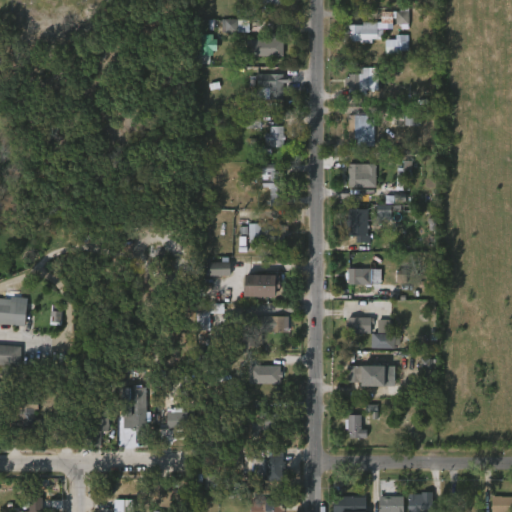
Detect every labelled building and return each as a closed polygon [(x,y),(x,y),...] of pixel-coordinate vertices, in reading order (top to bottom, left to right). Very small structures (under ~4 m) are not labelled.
[(273,0),(267,0),(255,0),(256,14),(274,13),(273,0)] [(407,7),(407,10),(408,10),(408,25),(406,25),(406,28),(399,28),(399,24),(393,24),(393,29),(383,29),(383,39),(371,39),(371,43),(342,40),(342,24),(360,25),(360,21),(380,21),(380,11),(394,11),(398,10),(398,7),(407,7)] [(389,34),(402,34),(402,22),(389,21),(389,34)] [(338,34),(339,52),(366,52),(366,49),(376,49),(376,39),(387,39),(387,22),(374,22),(375,33),(338,34)] [(215,43),(236,43),(236,29),(215,29),(215,43)] [(398,54),(385,54),(385,40),(395,39),(395,35),(407,35),(407,51),(398,52),(398,54)] [(281,40),(281,43),(285,43),(285,56),(252,57),(252,52),(249,52),(249,40),(281,40)] [(240,50),(241,66),(276,66),(276,44),(261,45),(261,49),(240,50)] [(379,50),(379,63),(402,62),(402,45),(389,45),(389,49),(379,50)] [(367,67),(367,89),(358,89),(358,95),(347,95),(347,85),(343,85),(343,77),(347,77),(347,72),(359,73),(359,67),(367,67)] [(287,77),(286,83),(282,82),(282,99),(268,99),(268,87),(256,87),(257,73),(282,74),(282,77),(287,77)] [(252,85),(252,110),(279,110),(279,84),(252,85)] [(414,106),(414,111),(424,111),(424,125),(403,125),(403,120),(390,120),(390,106),(414,106)] [(367,115),(366,119),(373,119),(372,145),(347,145),(348,130),(345,130),(345,127),(347,127),(347,115),(367,115)] [(283,125),(283,134),(285,134),(285,138),(283,138),(283,146),(271,146),(271,154),(261,153),(261,144),(264,144),(264,132),(269,132),(269,125),(283,125)] [(367,155),(368,130),(342,129),(341,154),(367,155)] [(277,170),(277,171),(288,171),(288,186),(286,186),(286,206),(272,206),(273,186),(263,186),(263,164),(277,164),(277,170)] [(374,164),(374,187),(346,187),(345,176),(347,176),(347,164),(374,164)] [(369,197),(369,174),(341,174),(341,197),(369,197)] [(257,197),(263,197),(264,215),(274,215),(273,181),(256,181),(257,197)] [(366,209),(366,225),(368,225),(368,228),(366,228),(366,235),(369,235),(369,242),(355,242),(355,235),(347,235),(347,230),(343,230),(343,220),(347,220),(347,209),(366,209)] [(392,215),(370,214),(370,226),(391,227),(392,215)] [(269,221),(269,225),(275,225),(275,222),(279,222),(280,225),(287,225),(287,236),(283,236),(283,242),(268,242),(268,239),(260,239),(260,242),(248,243),(248,223),(269,221)] [(279,236),(255,237),(256,250),(280,249),(279,236)] [(370,268),(380,269),(380,284),(347,284),(347,279),(344,279),(344,273),(347,273),(347,268),(370,268)] [(224,272),(202,272),(202,286),(224,285),(224,272)] [(279,276),(279,287),(272,287),(272,297),(242,296),(242,275),(279,276)] [(341,294),(375,295),(375,279),(341,278),(341,294)] [(274,298),(274,286),(238,285),(238,306),(269,307),(269,298),(274,298)] [(27,298),(23,327),(0,324),(0,299),(9,300),(10,296),(27,298)] [(208,330),(197,330),(198,306),(211,306),(210,330),(208,330)] [(283,325),(283,333),(259,331),(260,326),(257,326),(257,319),(259,319),(259,316),(286,316),(286,325),(283,325)] [(370,333),(347,333),(347,318),(373,317),(373,324),(369,324),(370,333)] [(282,342),(282,326),(250,326),(250,342),(282,342)] [(364,343),(364,327),(340,327),(340,344),(364,343)] [(248,348),(211,348),(211,333),(248,333),(248,348)] [(393,348),(370,348),(370,334),(394,334),(393,348)] [(18,364),(18,367),(0,366),(0,345),(19,347),(18,364)] [(287,365),(287,383),(283,383),(283,391),(256,392),(255,375),(254,375),(253,370),(255,370),(255,369),(264,369),(264,353),(284,353),(284,365),(287,365)] [(369,366),(369,382),(361,382),(361,385),(356,385),(356,382),(347,381),(347,370),(348,370),(348,366),(369,366)] [(378,375),(341,376),(342,392),(354,391),(354,396),(378,396),(378,375)] [(37,409),(37,418),(46,418),(46,434),(11,433),(11,418),(19,418),(19,409),(17,409),(17,398),(39,398),(39,409),(37,409)] [(100,433),(99,446),(90,445),(90,439),(80,439),(80,426),(83,426),(84,399),(100,399),(100,407),(108,407),(108,433),(100,433)] [(146,408),(145,433),(135,433),(135,429),(117,428),(117,417),(122,417),(122,414),(128,414),(129,408),(146,408)] [(171,411),(171,412),(188,413),(187,429),(166,429),(166,411),(171,411)] [(269,412),(269,415),(273,415),(273,431),(260,431),(260,436),(251,436),(251,424),(257,424),(257,411),(269,412)] [(367,428),(370,428),(371,415),(359,414),(358,422),(367,422),(367,428)] [(360,415),(361,430),(366,430),(366,438),(349,439),(348,431),(347,432),(347,429),(344,430),(344,420),(347,420),(347,416),(360,415)] [(180,422),(161,421),(160,440),(180,440),(180,422)] [(360,448),(360,439),(355,439),(355,425),(341,425),(341,448),(360,448)] [(245,432),(246,444),(268,443),(267,430),(245,432)] [(281,461),(284,462),(283,469),(282,469),(282,481),(257,480),(258,457),(268,457),(268,450),(281,450),(281,461)] [(365,497),(364,511),(339,511),(341,496),(365,497)] [(389,496),(389,497),(402,497),(402,511),(378,511),(378,496),(389,496)] [(432,496),(432,510),(439,510),(439,511),(407,511),(407,497),(432,496)] [(511,511),(490,511),(490,496),(511,496),(511,511)] [(44,510),(44,511),(18,511),(29,511),(29,499),(44,499),(44,510)] [(282,509),(282,511),(280,511),(279,511),(249,511),(250,499),(280,500),(280,504),(282,504),(282,509)]
